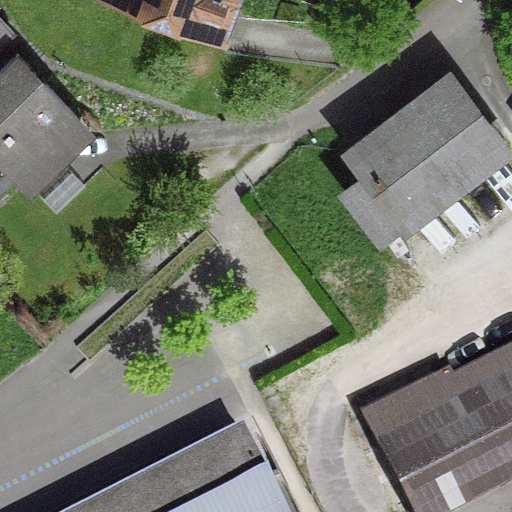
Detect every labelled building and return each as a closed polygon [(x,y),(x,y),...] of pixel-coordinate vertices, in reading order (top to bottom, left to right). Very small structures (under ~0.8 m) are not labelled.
[(225,0),(99,0),(220,44),(222,38),(200,30),(209,7),(221,12),(225,0)] [(75,120),(66,111),(11,54),(0,63),(0,162),(15,178),(75,120)] [(341,190),(375,234),(495,144),(447,80),(350,152),(365,172),(341,190)] [(511,379),(375,452),(406,511),(438,511),(511,473),(511,379)] [(277,511),(244,445),(237,432),(80,511),(277,511)]
